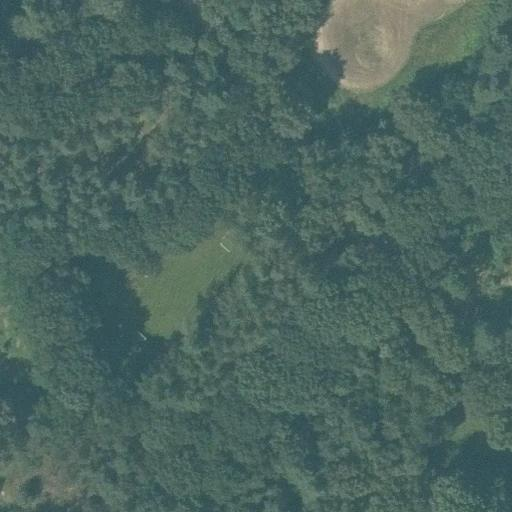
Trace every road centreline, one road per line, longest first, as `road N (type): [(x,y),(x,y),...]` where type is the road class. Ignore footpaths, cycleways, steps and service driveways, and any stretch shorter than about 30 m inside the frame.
road 1 (unclassified): [(147,511),(379,261),(511,156)]
road 2 (track): [(177,0),(379,261)]
road 3 (track): [(0,48),(128,0)]
